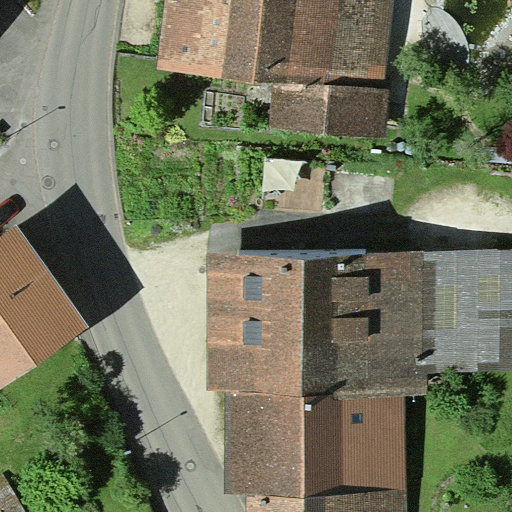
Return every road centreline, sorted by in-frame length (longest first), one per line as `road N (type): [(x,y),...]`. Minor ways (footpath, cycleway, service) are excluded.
road 1 (tertiary): [(201,511),(104,273),(84,211),(81,165)]
road 2 (tertiary): [(81,165),(78,122),(104,0)]
road 3 (track): [(511,226),(388,226)]
